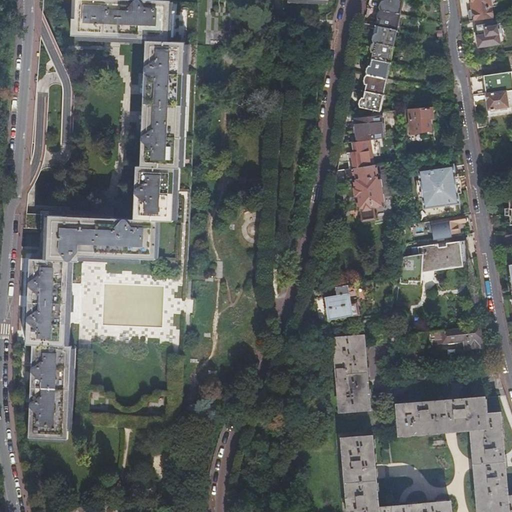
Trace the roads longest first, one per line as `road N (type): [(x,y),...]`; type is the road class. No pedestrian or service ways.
road 1 (residential): [(355,0),(304,259),(226,471),(221,511)]
road 2 (residential): [(446,0),(507,371)]
road 3 (secondary): [(0,358),(27,0)]
